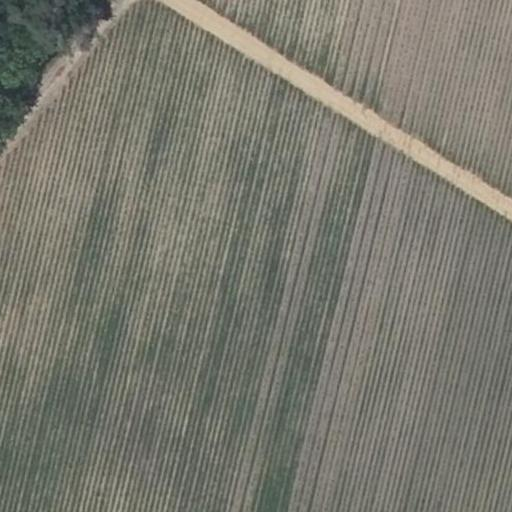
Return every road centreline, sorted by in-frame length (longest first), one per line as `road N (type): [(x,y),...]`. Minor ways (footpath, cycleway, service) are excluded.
road 1 (track): [(511,212),(180,0)]
road 2 (track): [(114,0),(0,144)]
